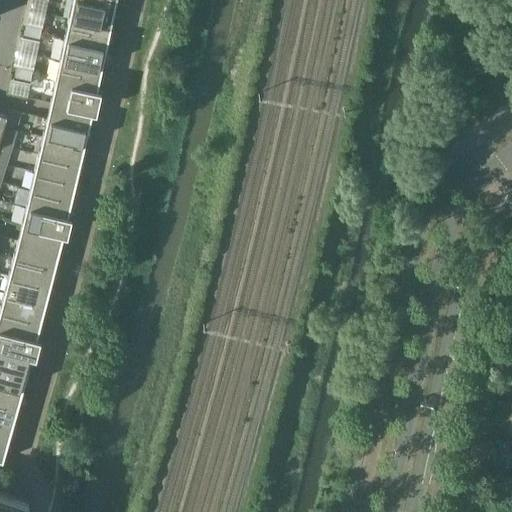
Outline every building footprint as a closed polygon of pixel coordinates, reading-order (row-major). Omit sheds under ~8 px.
[(98,0),(71,0),(68,17),(110,26),(115,4),(98,0)] [(64,38),(106,47),(110,26),(68,17),(64,38)] [(26,22),(24,29),(40,33),(42,25),(26,22)] [(40,33),(24,29),(22,37),(39,41),(40,33)] [(59,59),(101,68),(106,47),(64,38),(59,59)] [(55,80),(97,89),(101,68),(59,59),(55,80)] [(17,64),(15,72),(31,75),(33,67),(17,64)] [(31,75),(15,72),(13,80),(29,83),(31,75)] [(92,112),(97,89),(55,80),(50,103),(92,112)] [(7,116),(4,125),(9,127),(10,125),(15,109),(9,108),(8,111),(7,116)] [(47,117),(42,136),(84,145),(89,127),(47,117)] [(6,139),(13,141),(17,130),(9,127),(6,139)] [(38,153),(80,163),(84,145),(42,136),(38,153)] [(2,150),(10,153),(13,141),(6,139),(2,150)] [(0,156),(0,162),(6,164),(10,153),(2,150),(0,156)] [(34,171),(76,180),(80,163),(38,153),(34,171)] [(30,188),(72,198),(76,180),(34,171),(30,188)] [(26,206),(68,215),(72,198),(30,188),(26,206)] [(63,234),(68,215),(26,206),(21,225),(63,234)] [(18,239),(13,257),(54,268),(59,249),(18,239)] [(8,275),(50,285),(54,268),(13,257),(8,275)] [(4,292),(45,303),(50,285),(8,275),(4,292)] [(0,306),(0,309),(41,320),(45,303),(4,292),(0,306)] [(0,328),(36,338),(41,320),(0,309),(0,328)] [(0,348),(32,356),(36,338),(0,328),(0,348)] [(0,383),(22,390),(30,361),(32,356),(0,348),(0,383)] [(0,402),(17,407),(22,390),(0,383),(0,402)] [(0,420),(12,424),(17,407),(0,402),(0,420)] [(0,439),(8,442),(12,424),(0,420),(0,439)] [(0,511),(25,511),(28,502),(22,500),(0,493),(0,492),(0,511)]
